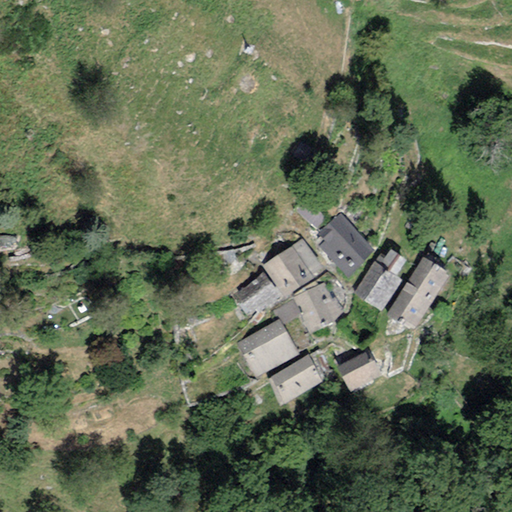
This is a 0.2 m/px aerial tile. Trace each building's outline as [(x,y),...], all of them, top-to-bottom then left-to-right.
[(373,250),(340,213),(318,233),(325,240),(319,246),(346,275),(348,278),(360,267),(366,259),(373,250)] [(302,239),(262,266),(283,297),(324,270),(302,239)] [(374,262),(396,277),(407,261),(390,249),(384,258),(379,254),(374,262)] [(422,257),(386,315),(413,332),(449,274),(422,257)] [(353,293),(380,312),(401,280),(396,277),(374,262),(353,293)] [(263,272),(234,295),(246,316),(279,296),(263,272)] [(342,311),(324,283),(292,298),(294,300),(300,315),(309,334),(334,323),(342,311)] [(282,325),(300,315),(294,300),(272,311),(277,321),(279,320),(282,325)] [(277,321),(236,343),(256,379),(299,355),(282,325),(279,320),(277,321)] [(337,367),(350,392),(381,376),(373,359),(369,361),(365,353),(337,367)] [(308,355),(268,379),(280,406),(322,383),(308,355)]
